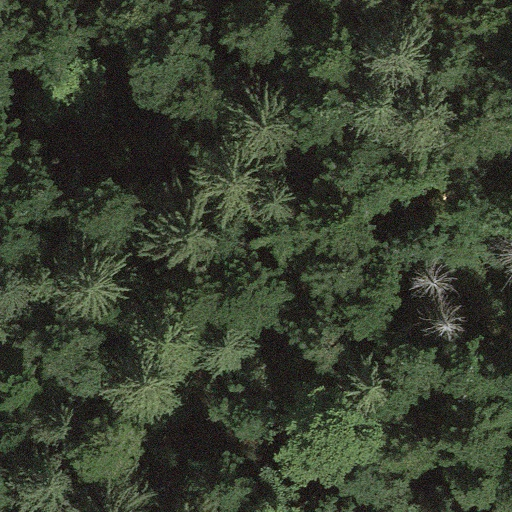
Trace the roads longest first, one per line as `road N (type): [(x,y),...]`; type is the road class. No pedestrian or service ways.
road 1 (track): [(282,511),(275,443),(299,121),(323,0)]
road 2 (track): [(511,330),(377,258),(299,121)]
